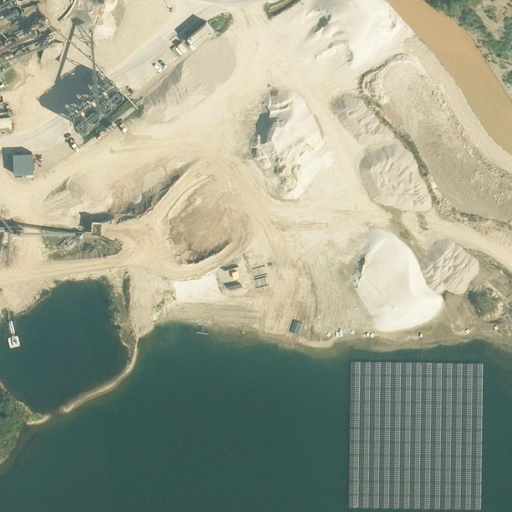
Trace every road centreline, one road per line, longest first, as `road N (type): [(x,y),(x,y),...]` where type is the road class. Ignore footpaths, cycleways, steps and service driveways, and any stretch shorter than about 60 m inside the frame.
road 1 (track): [(197,19),(246,10),(251,50),(234,76),(96,150),(4,224)]
road 2 (track): [(0,147),(30,143),(156,40)]
